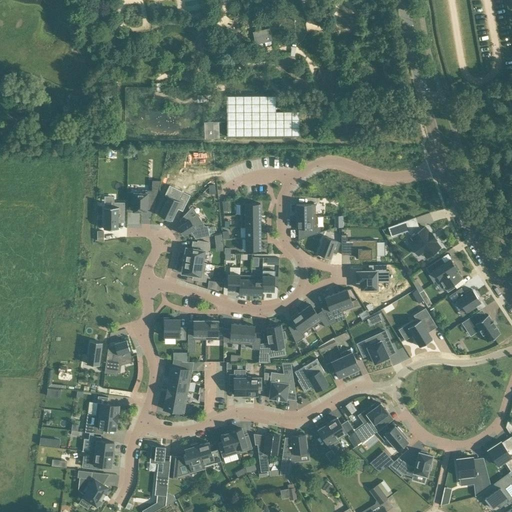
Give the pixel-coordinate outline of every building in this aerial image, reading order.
[(361,5),(355,9),(357,11),(362,17),(365,15),(366,14),(368,13),(361,5)] [(254,32),(253,32),(254,38),(255,44),(263,42),(265,42),(271,41),(272,40),(269,28),(254,32)] [(263,42),(255,44),(257,51),(264,49),(263,42)] [(325,70),(327,95),(341,94),(339,70),(331,70),(325,70)] [(65,100),(67,104),(69,103),(72,101),(71,100),(72,98),(73,96),(75,95),(73,92),(72,90),(69,91),(65,97),(65,100)] [(226,122),(226,136),(252,136),(272,136),(300,136),(300,120),(300,111),(275,111),(275,106),(275,104),(275,103),(275,100),(275,95),(265,95),(262,95),(254,95),(234,95),(226,95),(226,110),(226,114),(226,118),(226,122)] [(67,104),(61,106),(64,114),(72,110),(74,110),(76,109),(72,101),(69,103),(67,104)] [(204,122),(204,138),(213,138),(213,122),(204,122)] [(152,180),(152,188),(159,188),(160,180),(152,180)] [(168,196),(159,213),(171,219),(177,207),(183,210),(188,200),(180,196),(182,190),(170,184),(165,194),(168,196)] [(133,192),(133,211),(142,211),(142,210),(146,211),(147,199),(152,199),(152,190),(142,190),(142,193),(133,192)] [(104,228),(104,229),(119,229),(119,228),(118,228),(118,217),(125,217),(125,202),(114,202),(114,207),(104,207),(104,228)] [(260,203),(241,203),(241,215),(245,215),(260,215),(260,203)] [(315,204),(296,204),(296,216),(317,216),(317,215),(316,215),(315,204)] [(182,224),(179,226),(184,235),(190,231),(195,239),(210,235),(209,233),(208,227),(208,225),(205,226),(197,214),(191,218),(187,212),(179,220),(182,224)] [(245,215),(241,215),(241,227),(245,227),(261,227),(260,215),(245,215)] [(317,216),(296,216),(296,228),(302,228),(302,238),(320,232),(320,227),(317,227),(317,216)] [(415,217),(398,224),(401,232),(407,230),(412,237),(411,237),(415,243),(411,246),(418,255),(422,252),(426,257),(440,247),(435,240),(437,239),(431,232),(430,233),(425,227),(421,229),(419,226),(415,217)] [(245,227),(246,239),(261,238),(261,227),(245,227)] [(325,236),(318,253),(330,257),(334,246),(339,248),(341,242),(325,236)] [(246,239),(242,239),(242,251),(261,250),(261,238),(246,239)] [(186,247),(184,260),(205,264),(210,264),(203,262),(205,251),(207,251),(209,242),(198,240),(198,242),(193,241),(192,248),(186,247)] [(376,240),(349,240),(350,254),(358,254),(358,258),(377,258),(376,240)] [(441,257),(426,267),(430,273),(434,270),(439,279),(456,268),(454,263),(450,258),(445,262),(441,257)] [(205,264),(184,260),(182,273),(193,275),(193,279),(205,281),(206,275),(204,275),(205,264)] [(368,270),(357,270),(357,281),(361,281),(361,288),(365,288),(365,290),(377,290),(376,281),(388,281),(388,270),(385,270),(385,264),(368,264),(368,270)] [(463,277),(456,268),(439,279),(448,291),(455,287),(453,283),(463,277)] [(239,274),(228,274),(227,289),(239,289),(239,274)] [(251,275),(239,274),(239,289),(239,293),(251,294),(251,275)] [(263,275),(251,275),(251,294),(263,294),(263,290),(263,275)] [(275,276),(263,275),(263,290),(274,291),(275,276)] [(347,288),(336,293),(343,311),(354,306),(352,301),(347,288)] [(461,288),(449,296),(453,303),(458,299),(467,312),(481,302),(472,289),(465,294),(461,288)] [(328,305),(321,308),(323,310),(329,322),(334,320),(332,316),(343,312),(343,311),(336,293),(325,297),(328,305)] [(311,304),(301,311),(312,327),(321,320),(326,327),(331,324),(329,322),(323,310),(317,314),(311,304)] [(417,321),(410,326),(410,327),(414,334),(413,334),(412,334),(419,346),(432,339),(425,327),(433,323),(435,327),(436,326),(426,308),(414,315),(417,321)] [(294,322),(288,326),(296,342),(304,336),(303,334),(312,327),(301,311),(291,318),(294,322)] [(380,313),(375,315),(378,321),(383,319),(380,313)] [(473,315),(461,323),(466,330),(475,324),(486,341),(500,332),(488,314),(477,321),(473,315)] [(165,325),(165,336),(176,336),(176,338),(186,339),(187,327),(181,327),(182,319),(171,318),(165,317),(165,325)] [(188,330),(188,339),(195,339),(206,339),(206,320),(194,320),(194,330),(188,330)] [(206,320),(206,339),(218,339),(224,339),(224,330),(218,330),(218,327),(218,320),(206,320)] [(224,339),(224,342),(230,342),(241,343),(243,324),(231,323),(231,329),(224,328),(224,330),(224,339)] [(268,335),(266,336),(267,340),(268,340),(268,341),(269,341),(270,349),(285,346),(284,338),(286,338),(285,331),(283,331),(281,324),(276,325),(276,323),(269,324),(269,326),(266,326),(268,335)] [(243,324),(241,343),(253,344),(252,349),(260,349),(260,344),(261,333),(254,332),(255,325),(243,324)] [(365,339),(357,343),(363,357),(370,353),(375,363),(389,357),(388,355),(384,347),(391,343),(385,330),(377,334),(379,339),(367,344),(365,339)] [(106,359),(105,373),(118,374),(120,360),(132,357),(127,340),(115,343),(118,353),(113,354),(113,360),(106,359)] [(90,341),(88,364),(101,365),(103,343),(90,341)] [(324,343),(318,346),(321,352),(327,349),(324,343)] [(350,348),(340,353),(341,357),(342,356),(349,373),(353,371),(353,373),(359,370),(358,369),(359,368),(350,348)] [(341,357),(332,361),(339,377),(349,373),(342,356),(341,357)] [(317,358),(294,371),(299,379),(298,380),(305,392),(314,386),(316,390),(328,384),(322,374),(325,372),(317,358)] [(172,366),(170,377),(190,381),(194,362),(188,362),(186,362),(182,361),(180,368),(172,366)] [(272,381),(269,398),(286,400),(288,388),(295,387),(291,362),(281,362),(284,376),(281,377),(280,383),(272,381)] [(234,373),(229,373),(229,384),(234,384),(234,395),(246,395),(246,377),(234,377),(234,373)] [(170,377),(168,387),(188,391),(190,381),(170,377)] [(262,377),(246,377),(246,395),(258,395),(258,388),(262,388),(262,377)] [(168,387),(166,398),(186,402),(188,391),(168,387)] [(98,396),(96,414),(118,417),(119,405),(107,403),(108,397),(98,396)] [(166,398),(164,409),(184,413),(186,402),(166,398)] [(354,429),(362,442),(377,431),(386,424),(391,421),(391,420),(388,422),(384,416),(388,413),(385,408),(381,403),(377,405),(375,402),(364,411),(371,419),(364,424),(356,431),(354,429)] [(118,417),(96,414),(93,433),(103,434),(104,428),(116,429),(118,417)] [(346,432),(337,417),(327,423),(337,438),(346,432)] [(337,438),(327,423),(318,429),(330,448),(339,442),(337,438)] [(386,424),(377,431),(384,441),(387,438),(398,450),(408,441),(401,433),(403,432),(398,426),(396,427),(395,425),(390,429),(386,424)] [(242,428),(231,431),(238,452),(252,448),(248,435),(244,436),(242,428)] [(223,441),(218,443),(223,457),(238,452),(231,431),(221,435),(223,441)] [(257,444),(260,471),(269,470),(267,455),(267,453),(277,454),(279,434),(267,433),(265,445),(257,444)] [(361,442),(355,433),(349,437),(355,446),(361,442)] [(291,445),(284,444),(280,474),(289,473),(292,454),(300,453),(300,455),(307,454),(305,434),(291,436),(293,445),(291,445)] [(93,435),(91,452),(113,454),(114,442),(101,440),(101,436),(93,435)] [(501,441),(488,449),(498,465),(504,461),(510,470),(511,469),(511,447),(507,451),(502,442),(501,441)] [(209,442),(198,445),(204,466),(221,461),(217,449),(211,451),(209,442)] [(183,454),(189,472),(205,468),(204,466),(198,445),(198,443),(190,445),(191,447),(185,448),(186,453),(183,454)] [(151,445),(149,462),(163,463),(162,471),(157,471),(154,494),(166,495),(169,470),(170,460),(166,459),(164,459),(165,446),(151,445)] [(332,448),(325,452),(330,461),(337,457),(332,448)] [(403,461),(397,468),(403,473),(404,473),(413,476),(412,479),(425,482),(427,476),(429,469),(431,469),(432,463),(431,462),(433,455),(427,454),(427,452),(421,450),(420,452),(419,452),(415,467),(411,466),(403,460),(403,461)] [(91,452),(89,468),(100,469),(100,465),(111,467),(112,462),(114,462),(114,456),(113,456),(113,454),(91,452)] [(171,455),(169,477),(177,477),(180,456),(171,455)] [(377,456),(369,463),(380,473),(394,461),(390,456),(382,462),(377,456)] [(473,457),(457,459),(459,477),(474,475),(477,495),(490,485),(486,467),(474,469),(473,457)] [(78,470),(78,477),(91,478),(92,471),(78,470)] [(509,472),(483,491),(483,492),(484,491),(488,496),(485,498),(492,508),(498,505),(500,508),(499,508),(500,509),(511,500),(511,497),(505,488),(511,483),(511,477),(509,474),(510,473),(509,472)] [(95,478),(79,503),(88,508),(91,502),(96,505),(101,498),(101,499),(104,494),(108,487),(95,478)] [(377,485),(369,490),(380,504),(387,499),(377,485)] [(295,487),(285,489),(286,494),(289,494),(290,500),(297,498),(295,487)] [(167,492),(165,505),(176,499),(174,495),(167,492)] [(450,495),(443,493),(440,505),(449,503),(450,495)] [(142,510),(143,511),(153,511),(159,508),(160,508),(156,502),(142,510)]
